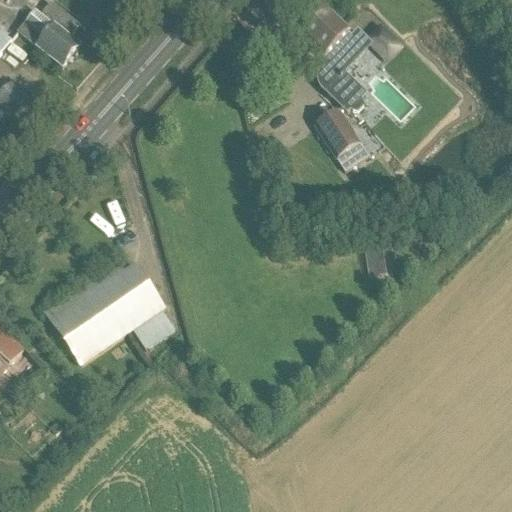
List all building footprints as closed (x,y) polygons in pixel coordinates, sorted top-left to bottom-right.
[(81,49),(70,41),(80,29),(52,6),(42,18),(36,13),(18,36),(63,71),(70,63),(73,62),(76,60),(78,58),(79,55),(79,51),(81,49)] [(350,36),(326,14),(324,16),(323,14),(318,14),(314,18),(314,22),(316,24),(301,40),(328,66),(323,72),(320,75),(319,80),(319,85),(320,89),(323,93),(348,116),(351,112),(353,115),(358,115),(364,109),(363,104),(361,102),(364,99),(340,76),(370,46),(366,42),(358,35),(353,41),(350,38),(351,37),(350,36)] [(366,42),(370,46),(374,40),(384,49),(395,60),(404,50),(380,28),(366,42)] [(0,58),(12,45),(0,35),(0,58)] [(0,117),(18,134),(39,111),(15,90),(6,99),(0,93),(0,117)] [(349,154),(360,147),(340,115),(316,130),(346,175),(369,160),(368,159),(357,166),(349,154)] [(368,278),(386,275),(382,253),(364,256),(368,278)] [(83,370),(164,314),(134,270),(52,326),(83,370)] [(0,378),(23,353),(0,332),(0,378)]
